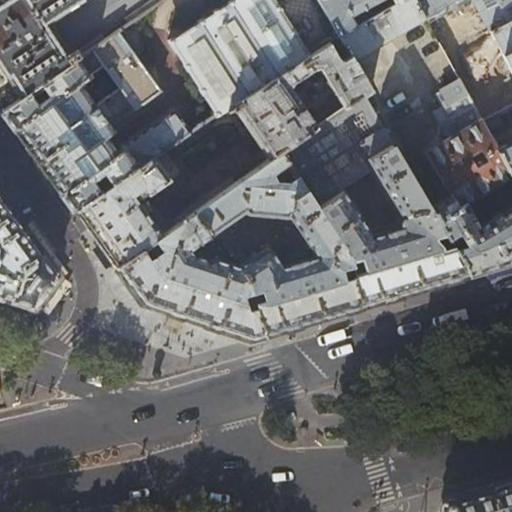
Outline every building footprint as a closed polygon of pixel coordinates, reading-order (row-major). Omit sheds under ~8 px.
[(162,0),(0,0),(0,101),(4,107),(4,108),(28,92),(41,83),(77,59),(90,50),(118,30),(162,0)] [(225,109),(331,43),(340,37),(318,0),(235,0),(171,41),(218,113),(225,109)] [(318,0),(340,37),(357,27),(351,16),(379,0),(393,0),(395,4),(401,0),(318,0)] [(416,0),(401,0),(395,4),(357,27),(340,37),(350,54),(353,59),(425,17),(416,0)] [(511,0),(416,0),(425,17),(459,79),(482,121),(498,113),(511,105),(511,0)] [(88,75),(77,59),(41,83),(50,96),(38,105),(28,92),(4,108),(1,110),(42,169),(71,212),(74,209),(75,210),(164,150),(190,132),(174,110),(123,144),(121,145),(123,148),(122,148),(119,147),(115,149),(117,152),(113,154),(102,138),(111,131),(112,132),(114,131),(111,126),(161,91),(118,30),(90,50),(102,65),(88,75)] [(338,56),(337,57),(331,43),(225,109),(228,113),(236,109),(271,160),(280,153),(364,95),(368,92),(370,91),(353,59),(350,54),(343,59),(343,58),(341,59),(341,58),(340,58),(339,58),(339,57),(338,56)] [(425,152),(449,193),(430,207),(470,274),(502,264),(511,261),(511,204),(487,217),(482,208),(479,206),(471,211),(467,203),(511,176),(511,175),(497,148),(488,132),(482,121),(459,79),(441,89),(448,103),(434,111),(449,138),(425,152)] [(377,108),(368,92),(364,95),(374,111),(377,108)] [(430,207),(374,111),(364,95),(280,153),(348,256),(353,278),(363,306),(437,284),(470,274),(430,207)] [(503,125),(498,113),(482,121),(488,132),(503,125)] [(511,140),(497,148),(511,175),(511,140)] [(185,182),(164,150),(75,210),(97,242),(116,267),(170,230),(152,204),(185,182)] [(348,256),(280,153),(271,160),(194,213),(211,235),(243,213),(244,213),(285,218),(286,218),(288,217),(314,256),(279,266),(269,251),(268,249),(267,249),(265,248),(262,249),(237,265),(247,276),(252,291),(259,289),(262,299),(255,301),(266,335),(317,320),(363,306),(353,278),(348,256)] [(0,296),(33,308),(57,275),(41,253),(17,219),(0,196),(0,296)] [(194,213),(170,230),(116,267),(123,278),(136,295),(142,303),(181,316),(219,329),(250,339),(266,335),(255,301),(252,291),(247,276),(237,265),(226,262),(227,259),(226,257),(217,255),(216,255),(215,256),(215,258),(212,257),(205,260),(202,257),(199,256),(198,256),(195,256),(193,257),(188,251),(211,235),(194,213)] [(33,308),(0,296),(0,306),(30,316),(33,308)] [(250,339),(219,329),(216,337),(248,345),(250,339)] [(135,365),(125,363),(124,367),(122,372),(127,373),(132,375),(133,370),(135,365)] [(511,511),(511,480),(453,498),(451,498),(449,499),(447,500),(443,503),(441,507),(441,509),(440,511),(442,511),(511,511)]
